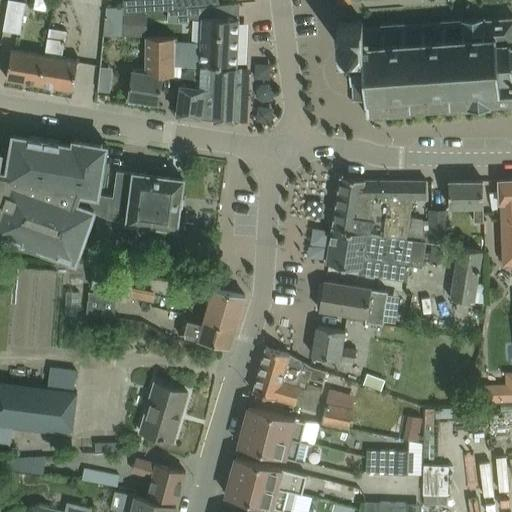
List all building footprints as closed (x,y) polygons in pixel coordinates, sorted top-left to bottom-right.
[(7,0),(2,32),(18,34),(23,3),(7,0)] [(168,11),(166,0),(138,0),(124,2),(124,8),(123,14),(168,11)] [(174,0),(176,10),(192,8),(218,5),(217,0),(174,0)] [(239,3),(218,5),(192,8),(192,18),(202,18),(201,45),(174,45),(174,66),(181,66),(199,66),(236,69),(239,19),(239,3)] [(123,14),(124,8),(106,7),(105,36),(123,37),(123,16),(123,14)] [(511,17),(484,20),(483,13),(481,13),(481,17),(464,19),(463,14),(461,14),(461,19),(444,20),(443,16),(441,16),(441,23),(424,24),(423,17),(420,17),(421,24),(404,26),(403,19),(401,19),(401,23),(383,25),(383,20),(380,20),(381,27),(364,28),(364,27),(362,27),(362,21),(336,23),(338,49),(341,48),(342,59),(348,62),(350,85),(352,85),(353,98),(351,98),(351,101),(365,100),(366,117),(369,117),(369,115),(387,114),(387,121),(390,121),(390,117),(407,115),(408,119),(410,119),(410,112),(426,111),(427,118),(430,117),(430,111),(447,110),(447,116),(451,116),(450,112),(467,111),(468,115),(471,115),(470,111),(487,109),(488,113),(490,113),(490,107),(511,104),(511,17)] [(146,16),(123,16),(123,37),(146,37),(146,16)] [(60,58),(65,32),(49,29),(44,55),(39,85),(73,90),(78,61),(60,58)] [(174,45),(174,39),(144,38),(143,72),(132,70),(127,99),(158,105),(163,75),(174,76),(174,66),(174,45)] [(39,85),(44,55),(11,49),(6,79),(39,85)] [(181,66),(179,86),(176,114),(213,119),(213,121),(233,122),(234,118),(237,119),(238,95),(235,95),(236,69),(199,66),(181,66)] [(98,194),(106,145),(74,139),(73,144),(13,134),(10,157),(0,155),(1,153),(0,152),(0,233),(76,260),(93,211),(110,218),(113,196),(98,194)] [(176,228),(180,199),(183,179),(134,173),(116,170),(113,196),(110,218),(127,221),(176,228)] [(407,217),(410,198),(426,198),(426,181),(364,180),(365,179),(340,175),(331,228),(398,238),(394,265),(408,267),(420,269),(421,260),(439,262),(442,245),(430,243),(421,241),(421,220),(407,217)] [(511,179),(498,180),(499,202),(501,202),(504,263),(511,262),(511,179)] [(483,221),(482,181),(448,182),(449,207),(474,207),(474,221),(483,221)] [(430,210),(430,221),(430,243),(447,243),(446,210),(430,210)] [(394,265),(398,238),(331,228),(326,265),(358,270),(357,275),(406,282),(408,267),(394,265)] [(483,251),(460,248),(451,300),(474,303),(483,251)] [(121,251),(119,267),(143,270),(145,254),(121,251)] [(129,294),(133,274),(133,273),(92,266),(88,286),(129,294)] [(388,292),(371,289),(323,282),(320,300),(332,302),(336,307),(335,313),(365,318),(365,322),(383,325),(388,292)] [(132,287),(130,297),(152,302),(154,292),(132,287)] [(203,319),(202,320),(235,328),(242,305),(244,296),(211,289),(203,319)] [(109,293),(88,291),(87,308),(108,309),(109,293)] [(332,302),(320,300),(319,311),(335,313),(336,307),(332,302)] [(183,314),(178,334),(221,345),(230,347),(235,328),(202,320),(203,319),(183,314)] [(316,326),(311,356),(340,360),(340,359),(354,361),(356,349),(342,347),(345,331),(316,326)] [(323,382),(326,371),(310,366),(287,354),(266,348),(252,392),(314,410),(321,387),(308,383),(310,378),(323,382)] [(0,383),(0,445),(9,447),(11,429),(70,437),(76,393),(73,393),(76,372),(50,368),(47,389),(0,383)] [(367,373),(363,385),(380,391),(384,380),(367,373)] [(153,382),(139,432),(173,441),(179,419),(177,418),(179,413),(181,413),(187,392),(153,382)] [(325,404),(321,424),(349,429),(355,397),(331,392),(329,405),(325,404)] [(306,422),(248,407),(243,426),(301,440),(306,422)] [(407,415),(403,439),(417,442),(421,418),(407,415)] [(301,440),(243,426),(238,445),(304,462),(309,442),(301,440)] [(95,443),(95,455),(119,455),(119,443),(95,443)] [(393,475),(394,447),(380,446),(379,474),(393,475)] [(408,447),(394,447),(393,475),(407,475),(408,447)] [(235,457),(232,468),(230,476),(295,493),(301,494),(306,475),(235,457)] [(176,501),(185,472),(136,458),(133,471),(152,476),(147,493),(176,501)] [(84,468),(81,479),(117,486),(119,474),(84,468)] [(295,493),(230,476),(225,495),(289,511),(290,511),(291,511),(295,493)] [(334,498),(368,505),(372,488),(338,481),(334,498)] [(176,505),(135,495),(111,489),(106,506),(117,509),(116,511),(170,511),(172,505),(175,506),(176,505)] [(92,511),(93,509),(66,502),(63,511),(62,511),(38,506),(36,511),(92,511)] [(391,511),(392,503),(378,502),(377,511),(391,511)] [(405,511),(406,503),(392,503),(391,511),(405,511)]
